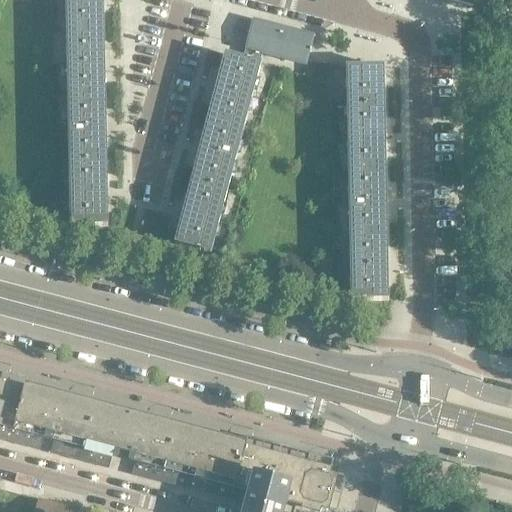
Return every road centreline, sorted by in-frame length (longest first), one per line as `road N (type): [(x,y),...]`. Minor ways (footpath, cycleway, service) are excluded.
road 1 (secondary): [(412,366),(345,363),(0,266)]
road 2 (secondary): [(0,327),(328,410),(397,443)]
road 3 (residential): [(412,366),(420,301),(417,65),(408,36),(354,18)]
road 4 (residential): [(138,179),(182,0)]
road 5 (residential): [(0,464),(173,511)]
